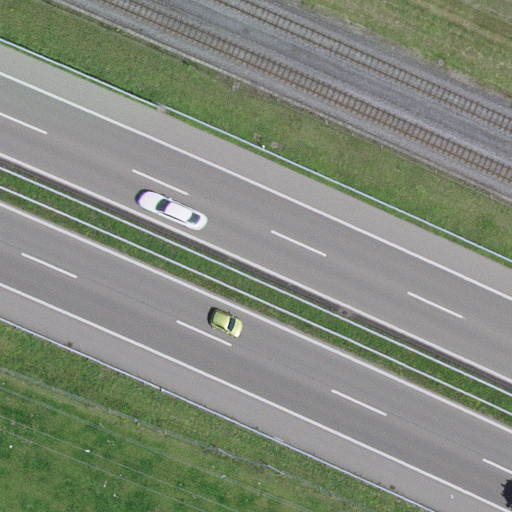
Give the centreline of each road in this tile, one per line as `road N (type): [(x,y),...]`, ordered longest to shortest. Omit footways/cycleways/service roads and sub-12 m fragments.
road 1 (motorway): [(0,248),(511,477)]
road 2 (motorway): [(511,340),(0,113)]
